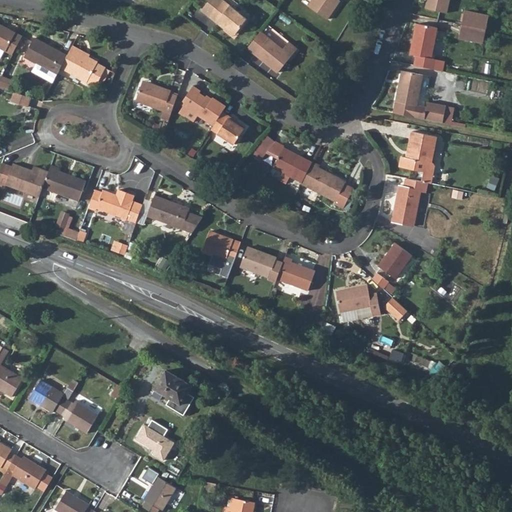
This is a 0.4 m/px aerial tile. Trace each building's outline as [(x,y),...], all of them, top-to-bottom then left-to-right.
[(223,0),(209,0),(201,11),(216,23),(219,21),(235,34),(247,19),(223,0)] [(312,0),(308,6),(327,19),(339,0),(312,0)] [(427,0),(425,8),(446,13),(448,0),(427,0)] [(465,10),(462,24),(487,29),(489,15),(465,10)] [(216,23),(233,36),(235,34),(219,21),(216,23)] [(12,55),(23,35),(0,23),(0,58),(1,59),(5,52),(12,55)] [(416,56),(414,65),(433,69),(435,59),(431,58),(438,28),(417,23),(410,55),(416,56)] [(487,29),(462,24),(459,37),(484,42),(487,29)] [(247,48),(277,73),(297,48),(288,41),(282,49),(261,32),(247,48)] [(32,71),(53,82),(57,74),(60,68),(67,55),(34,37),(24,56),(37,63),(32,71)] [(71,47),(89,56),(90,54),(73,45),(71,47)] [(60,68),(87,82),(87,83),(96,88),(107,68),(97,63),(98,61),(89,56),(71,47),(67,55),(60,68)] [(433,69),(443,71),(445,61),(435,59),(433,69)] [(429,76),(402,71),(394,113),(434,121),(443,123),(447,105),(428,102),(427,106),(424,106),(429,76)] [(0,77),(0,85),(10,89),(13,79),(1,75),(0,77)] [(142,83),(136,100),(163,110),(161,118),(168,120),(171,113),(177,95),(170,93),(171,90),(156,85),(155,88),(142,83)] [(222,111),(226,106),(212,96),(212,97),(210,100),(205,96),(199,93),(201,90),(193,85),(180,104),(183,106),(178,113),(184,116),(184,115),(193,122),(197,116),(213,126),(222,111)] [(31,96),(15,91),(11,100),(28,106),(31,96)] [(210,129),(233,144),(245,127),(237,121),(236,123),(229,119),(231,117),(222,111),(213,126),(210,129)] [(482,127),(489,129),(491,122),(483,120),(482,127)] [(407,158),(401,157),(399,167),(423,172),(421,181),(427,182),(432,183),(436,165),(433,162),(431,161),(436,136),(412,132),(408,153),(410,153),(409,158),(407,158)] [(273,168),(282,172),(278,179),(278,180),(286,184),(290,177),(301,183),(312,163),(283,148),(284,147),(275,142),(268,151),(279,157),(273,168)] [(301,184),(335,201),(346,182),(319,167),(320,165),(313,162),(312,163),(301,183),(301,184)] [(40,196),(43,188),(49,171),(33,166),(32,170),(13,163),(12,167),(2,163),(0,168),(0,185),(4,187),(5,184),(40,196)] [(43,188),(79,200),(86,180),(58,170),(60,168),(51,164),(49,171),(43,188)] [(273,168),(269,174),(278,179),(282,172),(273,168)] [(406,178),(405,186),(400,186),(392,222),(413,226),(420,191),(425,192),(427,182),(421,181),(406,178)] [(89,207),(96,210),(97,207),(127,218),(134,201),(132,200),(134,194),(119,189),(117,195),(103,190),(102,192),(96,190),(89,207)] [(189,208),(154,195),(147,215),(192,232),(203,217),(188,211),(189,208)] [(143,204),(134,201),(127,218),(137,221),(143,204)] [(78,239),(81,231),(70,227),(74,216),(71,214),(71,213),(63,210),(57,226),(63,229),(60,233),(77,240),(78,239)] [(81,229),(81,231),(78,239),(85,241),(88,232),(81,229)] [(212,254),(225,259),(233,262),(241,242),(209,231),(202,250),(212,254)] [(114,241),(111,250),(125,255),(128,246),(114,241)] [(395,278),(412,255),(395,243),(378,266),(395,278)] [(276,281),(277,279),(283,262),(275,259),(276,257),(248,246),(240,266),(269,276),(268,278),(276,281)] [(212,254),(210,258),(224,263),(225,259),(212,254)] [(277,279),(308,290),(315,270),(291,261),(292,258),(286,255),(283,262),(277,279)] [(372,278),(384,289),(389,281),(376,272),(372,278)] [(337,291),(340,312),(342,311),(371,305),(369,294),(367,285),(337,291)] [(369,294),(371,305),(373,314),(373,316),(381,314),(376,293),(369,294)] [(397,300),(393,297),(385,306),(400,320),(408,310),(406,309),(397,300)] [(0,350),(0,389),(11,397),(23,378),(0,364),(11,346),(5,342),(2,346),(0,350)] [(155,389),(163,394),(170,398),(166,404),(183,415),(193,397),(187,393),(191,385),(166,370),(154,388),(155,389)] [(53,412),(54,410),(59,413),(67,400),(72,392),(73,390),(68,388),(67,387),(63,394),(40,380),(29,398),(53,412)] [(68,388),(73,390),(76,384),(71,381),(68,388)] [(155,389),(152,393),(160,398),(163,394),(155,389)] [(67,400),(73,403),(74,400),(77,395),(72,392),(67,400)] [(59,413),(65,417),(64,419),(86,433),(97,414),(74,400),(73,403),(67,400),(59,413)] [(148,426),(144,424),(135,439),(156,451),(154,454),(163,460),(174,442),(163,436),(167,429),(151,420),(148,426)] [(0,467),(6,471),(7,469),(16,455),(10,452),(12,450),(0,442),(0,467)] [(7,469),(13,473),(12,475),(35,489),(36,487),(44,491),(52,477),(44,473),(45,470),(22,457),(21,459),(16,455),(7,469)] [(13,473),(7,469),(6,471),(0,481),(0,482),(6,486),(12,475),(13,473)] [(143,507),(151,511),(157,511),(159,509),(162,511),(176,488),(157,477),(143,500),(146,501),(143,507)] [(204,489),(214,491),(216,484),(205,481),(204,489)] [(65,490),(54,509),(59,511),(91,511),(92,511),(87,507),(88,505),(65,490)] [(224,511),(252,511),(254,503),(233,499),(232,507),(226,506),(224,511)]
